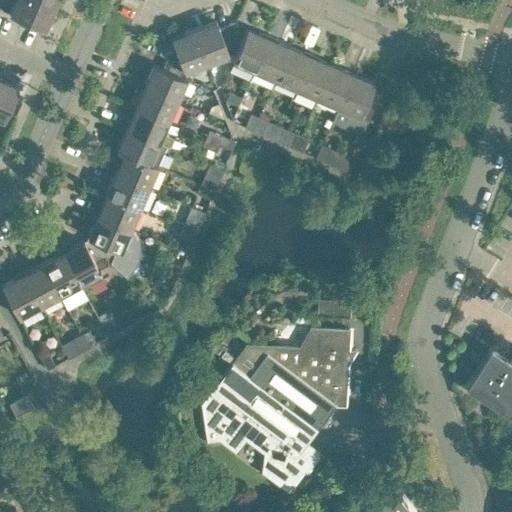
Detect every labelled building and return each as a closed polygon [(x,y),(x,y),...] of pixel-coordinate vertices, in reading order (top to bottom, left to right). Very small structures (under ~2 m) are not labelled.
[(48,21),(54,6),(39,0),(14,0),(10,12),(41,26),(44,19),(48,21)] [(232,51),(232,31),(234,22),(234,21),(218,27),(215,20),(194,28),(207,61),(232,51)] [(253,69),(268,36),(246,27),(243,35),(232,31),(232,51),(235,53),(232,60),(253,69)] [(207,61),(194,28),(171,37),(174,43),(160,49),(158,52),(166,56),(181,71),(207,61)] [(275,78),(289,45),(268,36),(253,69),(275,78)] [(296,87),(310,54),(289,45),(275,78),(296,87)] [(317,96),(331,63),(310,54),(296,87),(317,96)] [(180,75),(181,71),(166,56),(161,67),(153,63),(144,85),(177,99),(187,78),(180,75)] [(337,105),(352,72),(331,63),(317,96),(337,105)] [(361,132),(377,96),(369,93),(374,82),(352,72),(337,105),(330,119),(361,132)] [(18,86),(0,78),(0,117),(4,119),(18,86)] [(168,120),(177,99),(144,85),(135,106),(168,120)] [(159,141),(168,120),(135,106),(126,126),(159,141)] [(253,130),(259,116),(250,112),(244,126),(253,130)] [(260,133),(266,119),(259,116),(253,130),(260,133)] [(166,144),(159,141),(126,126),(116,149),(124,152),(124,151),(150,162),(151,161),(157,164),(166,144)] [(209,128),(205,136),(219,142),(219,143),(231,148),(235,140),(209,128)] [(294,148),(300,134),(292,131),(286,144),(294,148)] [(308,138),(300,134),(294,148),(302,151),(308,138)] [(216,151),(219,143),(219,142),(205,136),(202,145),(216,151)] [(321,143),(316,156),(323,160),(329,147),(321,143)] [(148,185),(157,164),(151,161),(150,162),(124,151),(124,152),(115,172),(148,185)] [(204,176),(200,184),(214,190),(217,182),(223,169),(209,163),(204,176)] [(139,207),(148,185),(115,172),(106,193),(139,207)] [(210,198),(214,190),(200,184),(197,192),(210,198)] [(130,228),(139,207),(106,193),(97,213),(130,228)] [(120,250),(130,228),(97,213),(86,238),(113,262),(118,249),(120,250)] [(195,232),(199,224),(185,218),(182,226),(195,232)] [(192,240),(195,232),(182,226),(178,234),(192,240)] [(119,268),(113,262),(86,238),(63,251),(82,287),(103,276),(107,278),(112,271),(119,268)] [(82,287),(63,251),(43,261),(60,293),(67,307),(87,296),(82,287)] [(60,293),(43,261),(23,272),(39,304),(60,293)] [(39,304),(23,272),(2,283),(19,315),(39,304)] [(319,296),(318,312),(351,315),(352,299),(319,296)] [(101,322),(108,335),(116,331),(109,318),(101,322)] [(351,328),(312,326),(311,346),(247,342),(233,361),(319,426),(337,402),(347,402),(349,358),(345,356),(345,350),(350,350),(351,328)] [(89,329),(81,333),(88,346),(96,342),(89,329)] [(81,350),(88,346),(81,333),(61,344),(68,357),(81,350)] [(511,352),(510,356),(505,353),(494,347),(487,357),(477,373),(470,384),(481,391),(501,403),(511,410),(511,409),(511,352)] [(48,351),(40,355),(47,368),(55,364),(48,351)] [(319,426),(233,361),(203,401),(209,438),(220,436),(236,448),(245,435),(274,456),(264,469),(290,488),(303,470),(302,464),(295,459),(319,426)] [(33,406),(27,394),(10,402),(15,414),(33,406)] [(0,438),(0,456),(5,461),(14,453),(0,438)] [(37,480),(51,494),(60,485),(46,470),(37,480)] [(419,511),(404,491),(403,491),(402,490),(400,490),(400,491),(399,491),(393,499),(389,496),(376,511),(419,511)]
